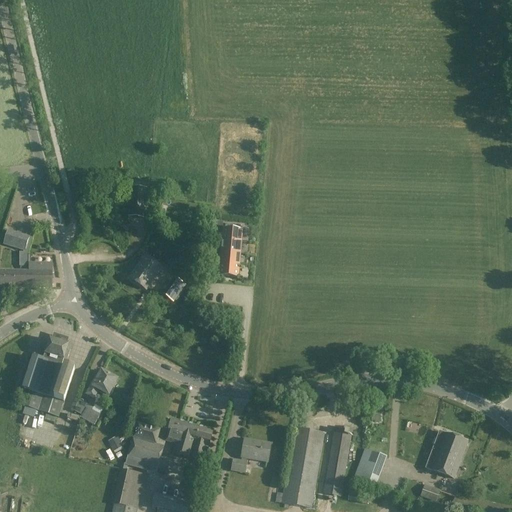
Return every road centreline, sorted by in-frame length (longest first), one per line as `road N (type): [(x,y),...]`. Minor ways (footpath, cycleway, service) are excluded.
road 1 (unclassified): [(74,301),(1,0)]
road 2 (unclassified): [(502,417),(421,386),(364,381),(241,393)]
road 3 (unclassified): [(241,393),(172,374),(115,342),(74,301)]
